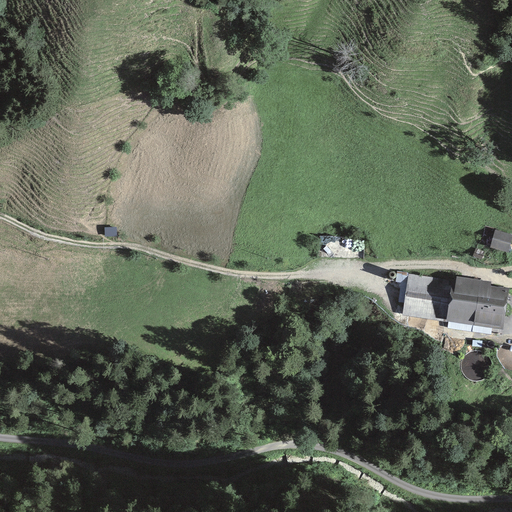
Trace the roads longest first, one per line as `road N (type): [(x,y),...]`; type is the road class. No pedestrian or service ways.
road 1 (track): [(0,436),(175,464),(299,443),(341,452),(419,491),(511,498)]
road 2 (track): [(0,217),(58,239),(134,247),(246,274),(428,265),(511,282)]
